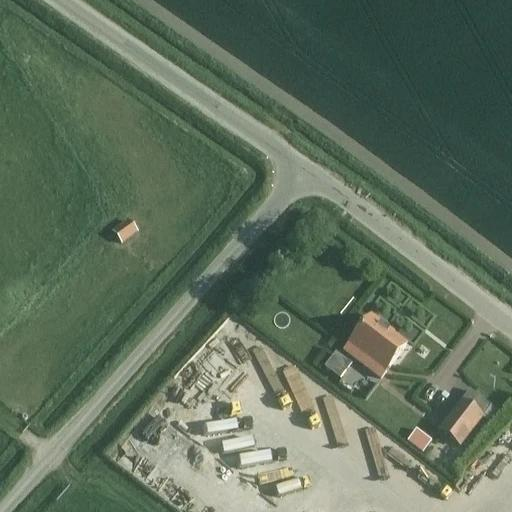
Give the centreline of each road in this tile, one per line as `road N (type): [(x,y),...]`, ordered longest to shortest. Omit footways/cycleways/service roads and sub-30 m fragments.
road 1 (unclassified): [(6,511),(306,175)]
road 2 (unclassified): [(306,175),(53,0)]
road 3 (unclassified): [(511,332),(306,175)]
